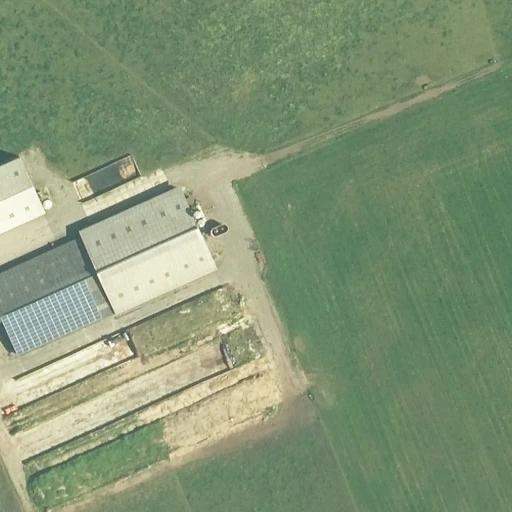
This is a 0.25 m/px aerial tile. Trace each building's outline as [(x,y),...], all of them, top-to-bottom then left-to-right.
[(0,231),(42,212),(17,157),(0,164),(0,231)] [(181,194),(83,238),(0,275),(0,320),(1,320),(17,356),(215,268),(181,194)] [(187,293),(188,312),(226,311),(225,291),(187,293)] [(148,317),(101,336),(109,356),(156,338),(148,317)] [(232,334),(162,364),(174,391),(244,361),(232,334)] [(136,378),(94,394),(99,406),(104,404),(108,415),(120,410),(121,412),(145,403),(136,378)]
